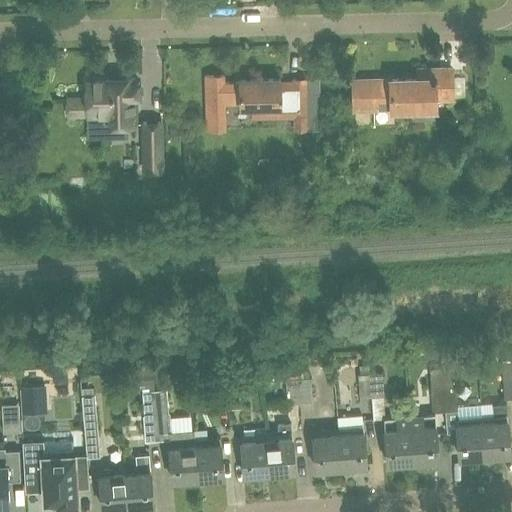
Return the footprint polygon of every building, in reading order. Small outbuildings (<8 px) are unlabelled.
[(412,119),(435,118),(435,97),(452,97),(452,96),(457,95),(456,76),(451,76),(451,68),(427,69),(427,77),(351,80),(352,109),(394,107),(394,111),(412,111),(412,119)] [(225,74),(211,74),(212,118),(225,118),(225,102),(241,102),(241,105),(253,105),(253,117),(294,116),(295,129),(308,129),(307,78),(294,79),(294,80),(281,81),(281,78),(240,79),(240,81),(225,81),(225,74)] [(87,97),(68,97),(68,115),(88,114),(88,117),(110,117),(110,126),(133,125),(132,91),(136,91),(136,79),(132,79),(132,77),(115,78),(115,80),(87,80),(87,97)] [(164,168),(163,120),(143,121),(144,169),(164,168)] [(281,364),(282,374),(305,371),(303,360),(281,364)] [(511,361),(499,363),(502,399),(511,398),(511,361)] [(452,366),(440,367),(442,392),(454,390),(452,366)] [(430,393),(442,392),(440,367),(427,369),(430,393)] [(370,397),(382,396),(380,372),(368,373),(370,397)] [(358,398),(370,397),(368,373),(356,374),(358,398)] [(286,403),(299,402),(297,378),(285,379),(286,403)] [(308,378),(297,378),(299,402),(310,401),(308,378)] [(237,383),(225,384),(227,409),(239,408),(237,383)] [(216,409),(227,409),(225,384),(214,385),(216,409)] [(35,386),(21,386),(22,413),(36,412),(35,386)] [(166,390),(154,391),(156,414),(168,413),(166,390)] [(143,415),(156,414),(154,391),(141,392),(143,415)] [(98,434),(95,395),(82,396),(85,435),(98,434)] [(504,404),(491,405),(480,406),(484,456),(508,454),(504,404)] [(433,413),(408,415),(411,462),(437,460),(433,413)] [(21,428),(20,414),(6,414),(7,428),(21,428)] [(383,417),(383,419),(387,464),(411,462),(408,415),(383,417)] [(480,418),(455,420),(458,458),(484,456),(480,418)] [(265,427),(242,429),(243,437),(240,437),(243,475),(268,473),(265,435),(266,435),(265,427)] [(363,427),(337,429),(340,465),(340,467),(366,465),(363,427)] [(337,429),(311,431),(314,469),(340,467),(340,465),(337,429)] [(169,443),(172,481),(197,479),(194,441),(193,431),(169,433),(170,443),(169,443)] [(290,433),(266,435),(265,435),(268,473),(293,471),(290,433)] [(44,440),(24,441),(26,490),(37,489),(36,483),(43,483),(43,489),(44,502),(58,501),(58,504),(77,503),(76,488),(76,484),(87,483),(85,451),(75,452),(74,438),(44,440)] [(219,439),(194,441),(197,479),(222,477),(219,439)] [(22,479),(21,448),(6,449),(7,459),(0,459),(0,510),(6,510),(6,506),(9,506),(8,480),(22,479)] [(136,468),(124,468),(127,506),(152,504),(149,454),(135,455),(136,468)] [(102,508),(127,506),(124,468),(99,470),(102,508)]
